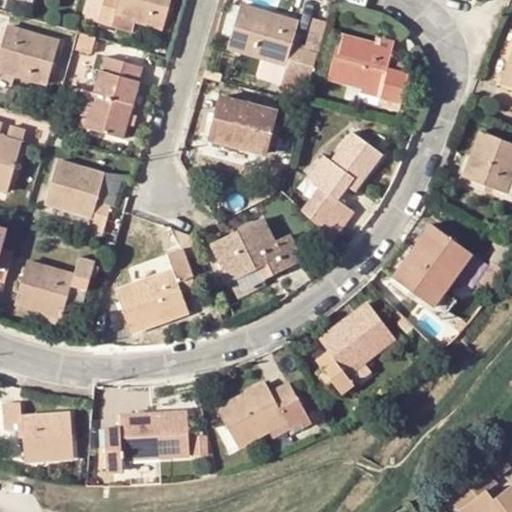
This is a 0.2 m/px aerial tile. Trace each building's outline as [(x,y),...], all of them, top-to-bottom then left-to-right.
[(104,0),(87,0),(82,19),(97,24),(104,0)] [(104,0),(97,24),(111,28),(132,34),(135,22),(161,29),(169,0),(104,0)] [(291,49),(297,26),(239,7),(226,47),(260,59),(255,78),(279,86),(282,79),(306,87),(314,56),(291,49)] [(0,47),(0,95),(7,98),(14,75),(46,85),(58,45),(5,30),(0,47)] [(78,34),(72,52),(91,56),(95,39),(86,36),(78,34)] [(391,54),(338,37),(328,78),(359,87),(381,94),(380,100),(400,106),(408,75),(394,70),(396,63),(389,61),(391,54)] [(228,76),(234,58),(217,53),(211,71),(228,76)] [(511,56),(502,85),(511,89),(511,106),(511,110),(511,56)] [(140,69),(105,58),(101,72),(99,71),(91,94),(81,127),(121,139),(138,83),(137,83),(140,69)] [(400,106),(380,100),(381,94),(359,87),(356,100),(398,113),(400,106)] [(68,122),(81,127),(91,94),(78,90),(68,122)] [(266,156),(276,115),(219,99),(208,140),(266,156)] [(0,135),(0,128),(1,125),(0,125),(0,191),(6,194),(24,132),(9,127),(6,138),(0,135)] [(381,157),(351,134),(328,163),(322,158),(305,180),(320,191),(311,202),(342,225),(351,214),(338,203),(348,188),(359,174),(365,178),(381,157)] [(504,194),(511,172),(511,145),(481,134),(462,178),(504,194)] [(102,177),(56,163),(44,203),(91,218),(88,229),(102,233),(109,205),(96,199),(102,177)] [(365,178),(359,174),(348,188),(355,193),(365,178)] [(102,177),(96,199),(109,205),(115,206),(121,183),(102,177)] [(263,220),(209,247),(227,283),(255,270),(264,266),(270,277),(303,261),(290,237),(275,243),(263,220)] [(431,308),(470,255),(430,226),(391,278),(431,308)] [(491,256),(475,285),(488,293),(511,249),(511,246),(509,245),(494,237),(486,253),(491,256)] [(0,284),(4,286),(14,254),(0,249),(0,284)] [(172,273),(116,294),(129,333),(186,313),(180,297),(176,286),(192,280),(181,250),(166,256),(172,273)] [(72,277),(26,264),(15,304),(40,312),(57,316),(61,317),(65,301),(67,293),(84,297),(93,263),(77,258),(72,277)] [(270,277),(264,266),(255,270),(260,282),(270,277)] [(192,280),(176,286),(180,297),(196,292),(192,280)] [(84,297),(67,293),(65,301),(82,304),(84,297)] [(392,339),(367,306),(319,343),(326,353),(333,362),(321,372),(339,396),(352,385),(344,375),(392,339)] [(54,329),(57,316),(40,312),(37,324),(54,329)] [(321,372),(333,362),(326,353),(314,362),(321,372)] [(286,382),(268,392),(276,406),(294,396),(286,382)] [(276,406),(268,392),(264,386),(216,412),(236,448),(285,422),(292,434),(310,423),(295,395),(294,396),(276,406)] [(21,419),(19,405),(0,406),(2,431),(22,430),(24,461),(72,459),(69,417),(21,419)] [(120,461),(187,456),(184,414),(117,418),(117,428),(103,429),(104,451),(98,451),(99,470),(105,470),(105,473),(120,473),(120,461)] [(510,469),(500,455),(488,464),(498,478),(510,469)] [(486,491),(496,484),(483,468),(448,495),(461,511),(511,511),(511,486),(493,501),(486,491)]
